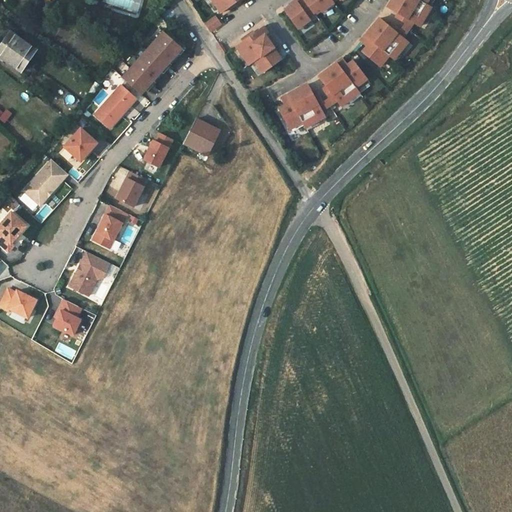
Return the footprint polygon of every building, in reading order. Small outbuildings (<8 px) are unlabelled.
[(212,0),(222,12),(227,8),(239,0),(212,0)] [(291,6),(285,10),(298,28),(310,20),(308,17),(320,8),(322,11),(334,2),(332,0),(296,0),(296,1),(297,2),(291,6)] [(392,0),(391,3),(388,8),(394,11),(392,15),(411,27),(414,23),(420,27),(431,8),(426,4),(428,0),(392,0)] [(216,16),(205,23),(211,31),(221,24),(216,16)] [(386,24),(380,19),(378,21),(366,36),(368,38),(364,44),(367,47),(363,52),(380,67),(389,56),(394,60),(408,43),(403,38),(406,35),(389,20),(386,24)] [(255,61),(263,73),(282,60),(277,53),(273,48),(277,45),(272,39),(275,37),(271,32),(267,25),(261,29),(255,33),(246,39),(240,43),(236,46),(250,65),(255,61)] [(139,94),(180,48),(162,32),(121,77),(139,94)] [(0,48),(0,57),(22,72),(37,50),(11,33),(0,48)] [(326,72),(319,77),(324,83),(320,85),(334,103),(337,101),(342,106),(359,93),(356,88),(367,79),(353,61),(348,65),(345,62),(339,66),(337,63),(326,72)] [(285,106),(279,109),(290,129),(302,122),(305,128),(325,117),(322,111),(325,109),(315,89),(311,91),(308,84),(297,90),(288,95),(290,98),(283,102),(285,106)] [(94,116),(110,129),(136,99),(120,86),(94,116)] [(197,118),(183,144),(209,157),(222,131),(197,118)] [(81,129),(65,147),(80,160),(90,149),(92,150),(98,143),(81,129)] [(173,140),(160,134),(156,142),(154,141),(144,160),(159,168),(173,140)] [(80,160),(82,162),(89,153),(88,152),(80,160)] [(41,207),(69,175),(52,161),(24,192),(41,207)] [(147,180),(130,172),(116,199),(134,208),(147,180)] [(122,211),(110,205),(92,240),(110,249),(122,223),(117,221),(122,211)] [(28,227),(13,213),(0,228),(0,243),(11,253),(16,247),(13,244),(28,227)] [(87,252),(70,287),(89,297),(99,276),(101,273),(105,271),(106,272),(110,264),(87,252)] [(9,289),(0,306),(9,310),(10,308),(28,318),(37,301),(18,291),(17,293),(9,289)] [(82,309),(64,300),(59,310),(61,311),(58,319),(54,326),(74,336),(81,320),(77,318),(82,309)] [(59,348),(58,354),(70,356),(71,350),(59,348)]
